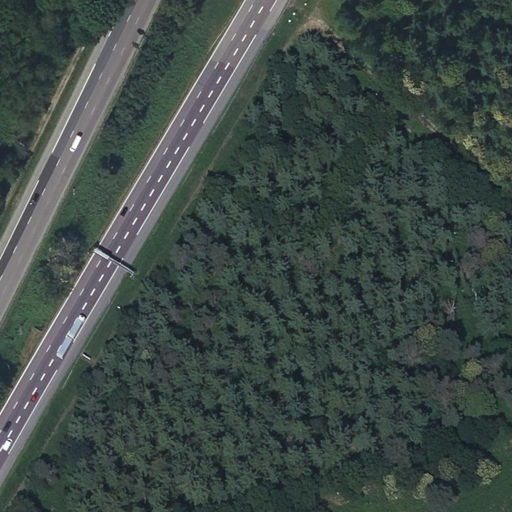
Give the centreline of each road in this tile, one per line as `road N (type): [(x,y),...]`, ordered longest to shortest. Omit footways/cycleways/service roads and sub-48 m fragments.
road 1 (trunk): [(0,440),(258,0)]
road 2 (trunk): [(141,0),(0,283)]
road 3 (track): [(511,195),(302,9)]
road 4 (track): [(0,207),(103,0)]
